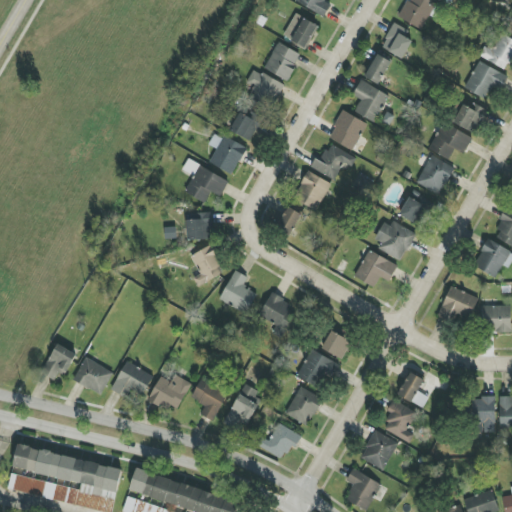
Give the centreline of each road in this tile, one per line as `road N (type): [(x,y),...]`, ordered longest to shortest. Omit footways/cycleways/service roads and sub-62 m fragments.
road 1 (residential): [(290,511),(511,130)]
road 2 (tertiary): [(329,511),(233,457),(0,396)]
road 3 (tertiary): [(0,416),(174,459),(291,511)]
road 4 (residential): [(251,229),(266,250),(443,353),(511,362)]
road 5 (residential): [(251,229),(253,206),(374,0)]
